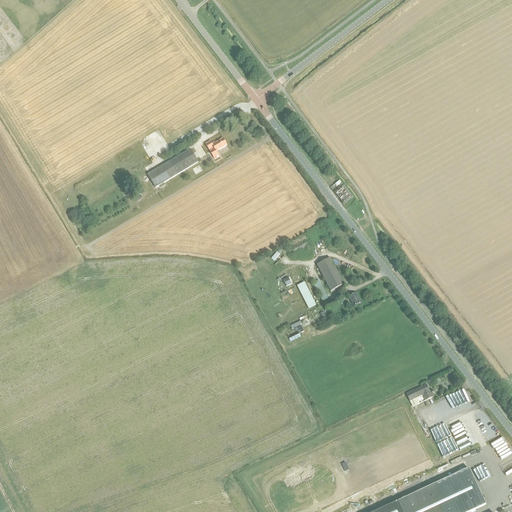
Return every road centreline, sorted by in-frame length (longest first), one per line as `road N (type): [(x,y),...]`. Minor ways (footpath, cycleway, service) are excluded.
road 1 (secondary): [(511,433),(256,100)]
road 2 (secondary): [(256,100),(393,0)]
road 3 (secondary): [(256,100),(179,0)]
